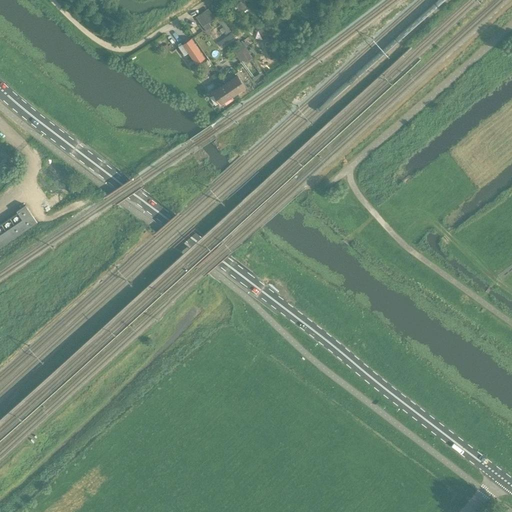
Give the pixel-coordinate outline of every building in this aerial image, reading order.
[(241,0),(236,4),(240,10),(246,6),(242,0),(241,0)] [(191,39),(183,44),(196,64),(205,59),(191,39)] [(217,72),(211,76),(215,82),(220,78),(217,72)] [(238,76),(225,84),(234,97),(247,88),(238,76)] [(234,97),(225,84),(212,93),(221,106),(234,97)] [(0,247),(37,222),(25,205),(17,211),(18,213),(22,219),(14,225),(5,231),(0,234),(0,247)]
